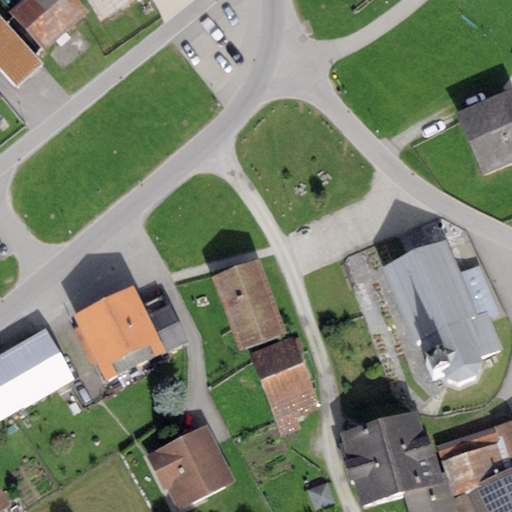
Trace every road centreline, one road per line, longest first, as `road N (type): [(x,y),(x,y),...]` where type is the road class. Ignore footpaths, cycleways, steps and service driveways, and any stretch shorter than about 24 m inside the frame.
road 1 (tertiary): [(0,316),(214,140),(254,91),(270,50)]
road 2 (residential): [(270,50),(413,187),(511,238)]
road 3 (residential): [(270,50),(336,51),(415,0)]
